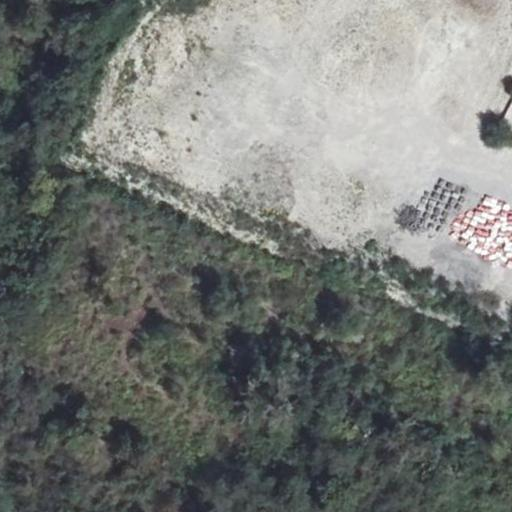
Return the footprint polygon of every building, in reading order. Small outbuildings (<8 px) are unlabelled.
[(268,197),(258,221),(350,262),(360,236),(268,197)] [(447,360),(137,236),(117,282),(165,302),(158,317),(156,322),(249,360),(259,339),(427,409),(447,360)] [(165,302),(117,282),(112,297),(158,317),(165,302)] [(20,316),(6,332),(34,358),(49,341),(20,316)] [(190,453),(177,468),(212,499),(226,484),(190,453)]
